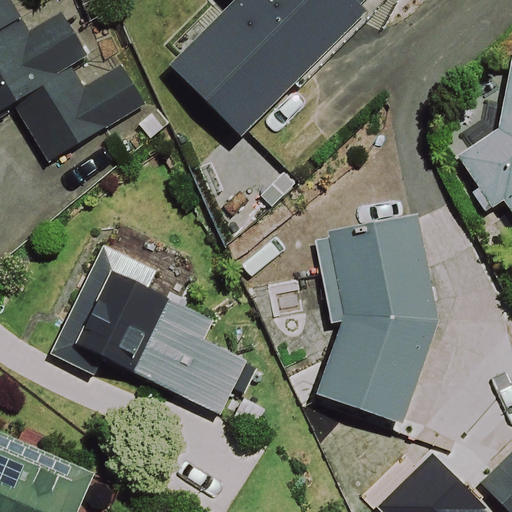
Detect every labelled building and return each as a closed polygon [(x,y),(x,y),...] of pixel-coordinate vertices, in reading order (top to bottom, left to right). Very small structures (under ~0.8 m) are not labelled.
[(28,35),(6,0),(0,0),(0,116),(14,108),(48,165),(145,107),(121,67),(81,90),(69,70),(89,58),(62,14),(28,35)] [(240,0),(170,71),(239,140),(378,0),(240,0)] [(511,56),(498,131),(458,158),(479,190),(469,197),(482,216),(502,202),(511,217),(511,56)] [(397,426),(435,325),(413,217),(328,234),(329,241),(314,244),(331,326),(343,324),(316,396),(397,426)] [(101,359),(219,417),(232,391),(244,397),(257,370),(201,343),(210,324),(145,292),(153,275),(102,250),(50,357),(92,377),(101,359)] [(298,280),(266,287),(274,321),(306,314),(298,280)] [(269,410),(237,397),(226,425),(258,438),(269,410)] [(0,435),(0,511),(64,511),(82,473),(0,435)] [(511,511),(511,456),(482,485),(508,511),(511,511)]
